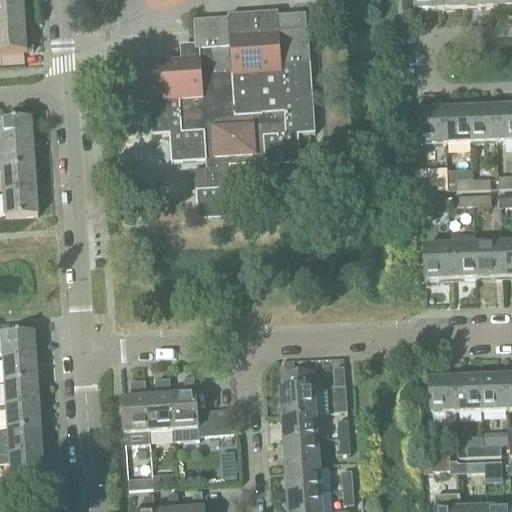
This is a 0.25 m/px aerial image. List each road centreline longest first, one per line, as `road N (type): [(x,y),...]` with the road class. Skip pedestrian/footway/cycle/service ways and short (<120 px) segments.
road 1 (residential): [(246,347),(511,334)]
road 2 (residential): [(511,90),(410,93),(406,40),(511,36)]
road 3 (residential): [(68,95),(85,353)]
road 4 (residential): [(255,511),(246,347)]
road 5 (residential): [(85,353),(246,347)]
road 6 (residential): [(94,511),(85,353)]
